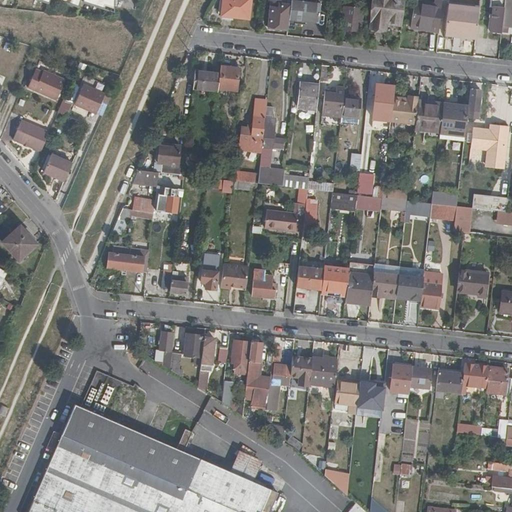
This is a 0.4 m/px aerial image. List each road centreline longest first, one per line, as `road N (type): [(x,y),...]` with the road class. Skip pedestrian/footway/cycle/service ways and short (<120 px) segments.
road 1 (residential): [(511,349),(84,307),(56,230),(0,166)]
road 2 (residential): [(193,35),(511,72)]
